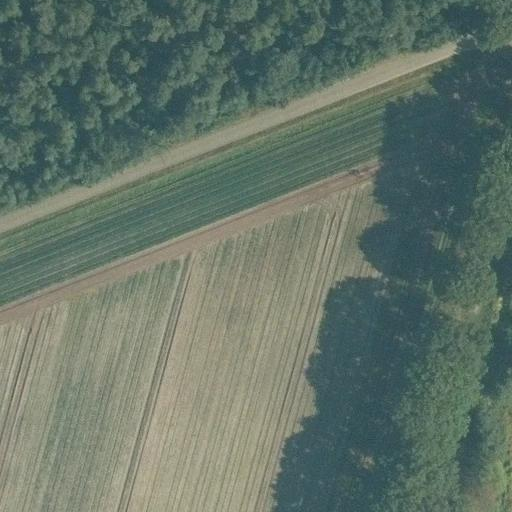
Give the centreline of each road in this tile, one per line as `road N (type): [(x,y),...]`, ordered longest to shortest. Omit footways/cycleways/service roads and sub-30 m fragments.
road 1 (unclassified): [(0,229),(511,29)]
road 2 (unclassified): [(511,149),(410,511)]
